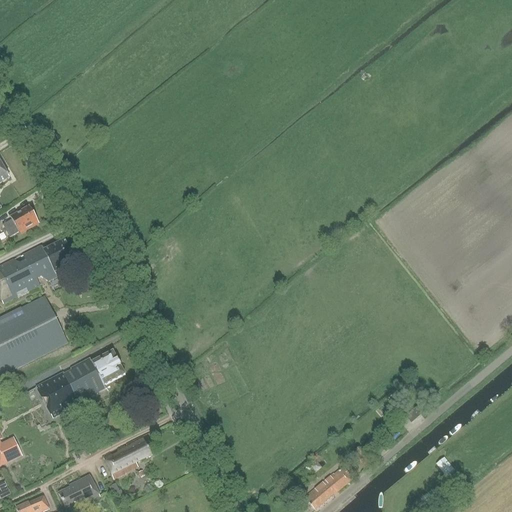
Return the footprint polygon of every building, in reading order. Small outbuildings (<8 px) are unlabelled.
[(0,185),(10,180),(0,164),(0,185)] [(10,219),(12,221),(3,227),(10,239),(19,234),(20,236),(39,225),(29,209),(10,219)] [(14,261),(0,268),(0,299),(3,306),(18,298),(16,295),(27,290),(28,293),(39,288),(41,287),(38,281),(42,279),(48,283),(57,278),(55,274),(74,264),(64,242),(44,252),(42,247),(23,257),(27,264),(23,266),(14,261)] [(0,379),(68,345),(44,298),(0,320),(0,379)] [(90,360),(64,374),(80,405),(106,391),(104,387),(125,376),(113,353),(92,364),(90,360)] [(53,419),(80,405),(64,374),(36,389),(53,419)] [(416,410),(406,418),(411,424),(421,416),(416,410)] [(148,436),(103,459),(114,481),(138,469),(136,465),(153,457),(150,451),(155,448),(148,436)] [(0,440),(1,440),(0,437),(0,468),(22,458),(13,439),(1,445),(0,441),(0,440)] [(376,462),(365,446),(353,455),(364,471),(376,462)] [(454,471),(444,459),(436,465),(446,477),(454,471)] [(333,475),(304,499),(314,511),(315,511),(354,481),(344,469),(334,477),(333,475)] [(69,487),(70,489),(58,494),(66,511),(68,511),(78,507),(78,509),(100,498),(90,477),(69,487)] [(119,499),(125,496),(118,484),(112,487),(119,499)] [(9,490),(0,494),(0,499),(1,501),(12,495),(9,490)] [(29,504),(16,509),(16,511),(46,511),(49,511),(44,498),(29,505),(29,504)]
